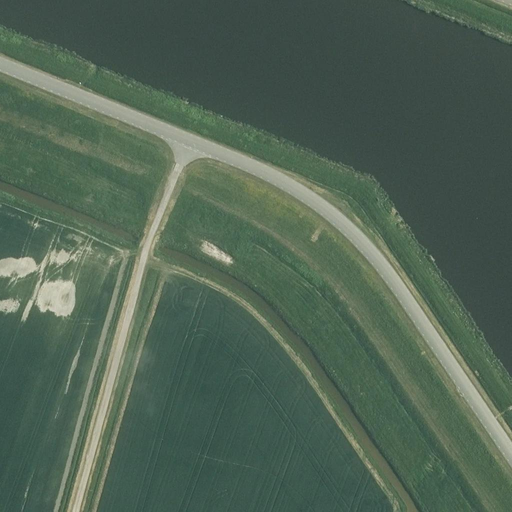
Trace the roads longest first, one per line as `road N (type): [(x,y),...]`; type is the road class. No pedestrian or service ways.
road 1 (unclassified): [(511,456),(399,289),(339,221),(263,171),(0,63)]
road 2 (track): [(76,511),(148,240),(187,139)]
